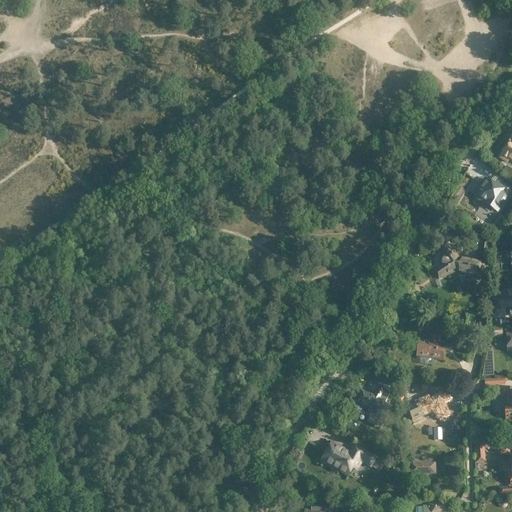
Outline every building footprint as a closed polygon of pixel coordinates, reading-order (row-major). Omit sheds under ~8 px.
[(511,145),(510,144),(511,144),(509,143),(499,157),(507,163),(510,159),(511,160),(511,145)] [(511,172),(510,171),(511,170),(506,166),(502,173),(511,179),(511,178),(511,172)] [(485,179),(474,197),(484,203),(485,202),(498,210),(511,188),(499,180),(495,185),(485,179)] [(508,265),(511,265),(511,264),(511,239),(509,245),(511,246),(511,252),(505,252),(505,259),(501,260),(501,265),(503,265),(508,265)] [(458,259),(457,256),(447,244),(439,249),(444,259),(443,259),(443,260),(442,260),(442,263),(442,264),(442,265),(434,272),(439,279),(452,273),(456,271),(483,277),(485,264),(458,259)] [(503,265),(501,265),(501,272),(508,272),(509,276),(511,275),(511,264),(511,265),(508,265),(503,265)] [(511,290),(509,291),(509,285),(493,285),(492,301),(498,300),(499,315),(504,315),(504,309),(509,308),(509,311),(511,310),(511,290)] [(436,320),(428,323),(430,327),(432,328),(438,325),(436,320)] [(440,335),(434,334),(433,341),(420,339),(417,356),(443,360),(445,345),(441,345),(441,343),(440,342),(440,341),(439,341),(440,335)] [(399,390),(410,391),(410,382),(400,381),(399,390)] [(374,397),(363,391),(357,404),(374,413),(384,394),(389,396),(392,390),(381,384),(374,397)] [(504,409),(503,411),(503,416),(504,417),(505,419),(511,418),(511,389),(510,390),(510,388),(500,389),(501,396),(508,396),(509,407),(504,408),(504,409)] [(407,409),(412,421),(428,414),(430,414),(431,414),(433,414),(434,415),(435,415),(437,416),(437,417),(438,418),(439,421),(450,417),(444,404),(450,401),(447,395),(442,397),(441,395),(430,399),(429,396),(419,400),(420,403),(407,409)] [(489,441),(476,442),(477,451),(477,462),(484,461),(484,450),(484,449),(489,449),(489,441)] [(355,445),(350,454),(332,443),(322,461),(339,472),(340,469),(349,475),(353,468),(357,470),(362,461),(370,467),(375,458),(355,445)] [(511,459),(503,460),(504,472),(511,472),(511,471),(511,459)] [(413,472),(414,472),(414,474),(435,474),(435,472),(436,472),(436,465),(435,465),(435,464),(413,464),(413,466),(412,466),(413,472)] [(511,471),(511,472),(511,485),(508,486),(509,488),(499,489),(499,496),(511,495),(511,471)]
